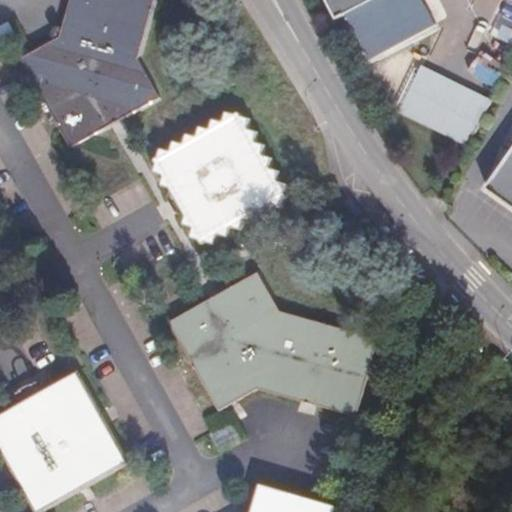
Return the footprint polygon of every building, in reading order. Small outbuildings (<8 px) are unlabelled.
[(152,103),(131,63),(147,0),(73,0),(73,1),(71,0),(66,0),(54,39),(13,62),(38,104),(64,150),(102,131),(97,121),(106,116),(110,124),(152,103)] [(329,0),(340,19),(349,15),(374,60),(437,26),(423,0),(329,0)] [(415,67),(391,112),(459,148),(483,104),(415,67)] [(242,123),(234,121),(231,116),(228,119),(219,117),(216,127),(206,124),(203,134),(193,131),(190,141),(180,139),(177,149),(167,146),(164,156),(154,154),(151,161),(147,164),(150,167),(147,176),(157,179),(154,189),(163,192),(170,205),(179,220),(176,228),(187,232),(184,241),(192,244),(194,248),(198,246),(207,248),(210,238),(220,241),(223,231),(233,233),(236,223),(246,226),(249,216),(259,219),(262,209),(272,212),(274,203),(279,201),(277,197),(279,189),(269,186),(272,175),(262,172),(264,162),(254,159),(257,150),(247,146),(249,136),(239,133),(242,123)] [(511,167),(494,194),(511,206),(511,167)] [(306,400),(305,407),(354,419),(371,342),(273,312),(250,275),(213,296),(216,302),(203,310),(200,304),(166,324),(189,365),(213,411),(251,391),(293,404),(295,397),(306,400)] [(489,347),(473,333),(459,350),(472,362),(489,347)] [(0,454),(10,473),(32,511),(39,511),(121,465),(70,376),(0,415),(0,454)] [(329,511),(330,510),(253,487),(246,511),(329,511)]
